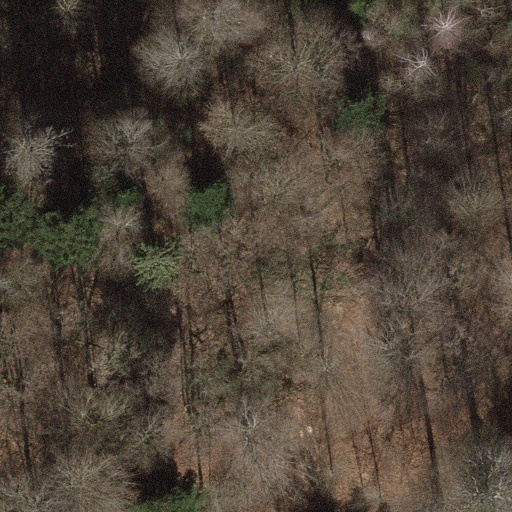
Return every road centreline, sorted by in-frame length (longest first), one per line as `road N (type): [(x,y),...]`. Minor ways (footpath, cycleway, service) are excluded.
road 1 (track): [(340,325),(418,511)]
road 2 (track): [(402,475),(511,341)]
